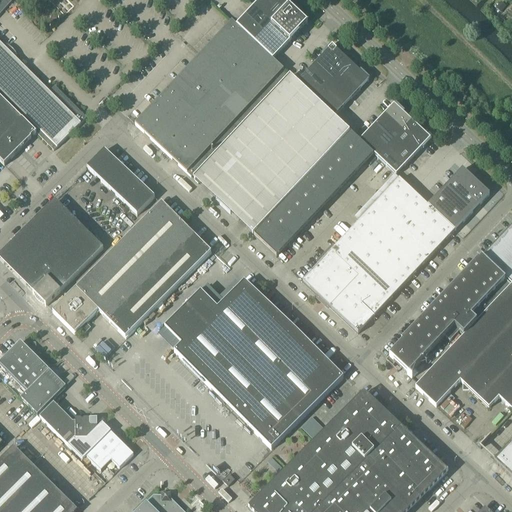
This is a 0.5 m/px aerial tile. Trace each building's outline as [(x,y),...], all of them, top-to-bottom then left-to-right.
[(260,0),(253,9),(271,25),(288,7),(280,0),(260,0)] [(495,10),(500,14),(505,8),(500,4),(495,10)] [(262,34),(253,44),(259,49),(272,62),(272,61),(307,25),(306,24),(308,23),(299,14),(297,16),(288,7),(271,25),(262,34)] [(253,9),(244,17),(262,34),(271,25),(253,9)] [(235,27),(253,44),(262,34),(244,17),(236,27),(235,27)] [(259,49),(253,44),(235,27),(231,23),(134,126),(190,179),(200,169),(253,112),(287,76),(272,62),(259,49)] [(0,99),(36,135),(53,152),(86,120),(54,88),(49,94),(0,45),(0,99)] [(297,85),(316,104),(333,119),(367,83),(368,82),(369,81),(360,72),(359,74),(341,57),(331,48),(330,47),(321,56),(323,57),(297,85)] [(316,104),(297,85),(289,78),(225,147),(284,203),(349,134),(333,119),(316,104)] [(0,163),(4,167),(31,140),(28,138),(31,135),(31,136),(32,136),(33,137),(34,137),(34,136),(35,136),(36,135),(0,99),(0,163)] [(393,106),(388,112),(359,143),(395,177),(421,150),(423,152),(431,143),(429,141),(430,141),(403,115),(404,114),(395,105),(394,107),(393,106)] [(350,136),(317,171),(253,238),(276,259),(373,157),(350,135),(350,136)] [(86,170),(87,170),(137,217),(154,199),(104,152),(86,170)] [(462,171),(445,189),(472,215),(489,196),(462,171)] [(399,181),(363,219),(302,284),(325,305),(357,336),(454,233),(434,214),(399,181)] [(219,198),(216,202),(215,202),(230,216),(246,199),(232,185),(225,192),(221,188),(215,194),(219,198)] [(472,215),(445,189),(427,207),(454,233),(472,215)] [(44,307),(45,308),(103,251),(55,203),(12,247),(18,252),(11,259),(36,291),(32,295),(33,296),(34,298),(34,299),(35,300),(36,301),(37,303),(38,304),(39,305),(40,305),(41,306),(43,306),(44,307)] [(52,314),(74,336),(75,336),(80,330),(83,333),(88,328),(85,325),(98,313),(102,318),(124,339),(125,340),(125,341),(174,293),(211,255),(210,255),(194,238),(194,239),(187,233),(188,232),(183,227),(162,206),(161,205),(160,206),(90,276),(52,314)] [(491,250),(482,259),(511,287),(511,227),(506,234),(491,250)] [(463,338),(511,287),(510,288),(481,260),(479,263),(478,262),(400,344),(402,345),(394,353),(385,362),(392,369),(393,369),(392,368),(395,365),(406,375),(411,380),(412,379),(409,377),(423,362),(422,361),(444,338),(449,343),(458,334),(463,338)] [(174,354),(200,380),(272,452),(281,443),(341,382),(343,380),(329,366),(320,357),(303,340),(244,284),(219,309),(202,292),(200,294),(165,328),(183,346),(174,354)] [(511,288),(511,287),(463,338),(415,389),(436,409),(460,383),(463,386),(463,387),(464,391),(468,391),(488,410),(498,400),(511,412),(511,288)] [(0,367),(26,394),(20,400),(37,417),(65,389),(20,344),(0,363),(0,367)] [(347,412),(301,457),(285,474),(275,483),(248,510),(249,511),(409,511),(447,474),(383,415),(363,395),(346,412),(347,412)] [(39,419),(82,462),(86,459),(110,434),(104,427),(102,426),(96,431),(96,427),(94,427),(89,423),(89,420),(83,420),(82,422),(80,421),(80,420),(74,420),(74,424),(72,424),(53,405),(39,419)] [(312,441),(322,431),(311,419),(301,430),(312,441)] [(110,434),(86,459),(97,471),(108,460),(119,471),(133,457),(110,434)] [(511,442),(493,463),(511,480),(511,442)] [(75,511),(13,449),(0,462),(0,511),(75,511)] [(229,476),(222,483),(228,489),(228,488),(234,482),(229,476)] [(174,508),(170,504),(170,494),(160,494),(160,497),(153,497),(137,511),(181,511),(178,508),(174,508)]
